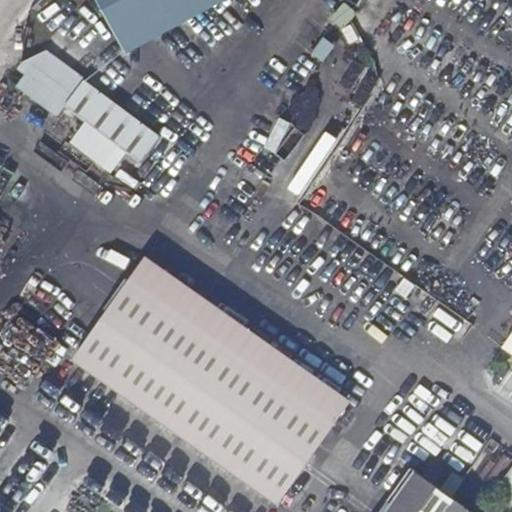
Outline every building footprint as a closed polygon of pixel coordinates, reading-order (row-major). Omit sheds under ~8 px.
[(104,0),(128,46),(212,0),(104,0)] [(313,18),(230,129),(246,141),(312,55),(324,38),(330,30),(313,18)] [(336,47),(324,38),(312,55),(323,63),(336,47)] [(56,118),(64,108),(84,82),(85,80),(47,51),(23,63),(17,70),(25,76),(15,87),(56,118)] [(160,138),(84,82),(64,108),(85,123),(126,154),(140,164),(160,138)] [(126,154),(85,123),(69,143),(110,175),(126,154)] [(140,274),(82,355),(287,500),(344,421),(140,274)] [(471,511),(412,470),(382,511),(471,511)] [(511,511),(511,474),(484,511),(511,511)]
